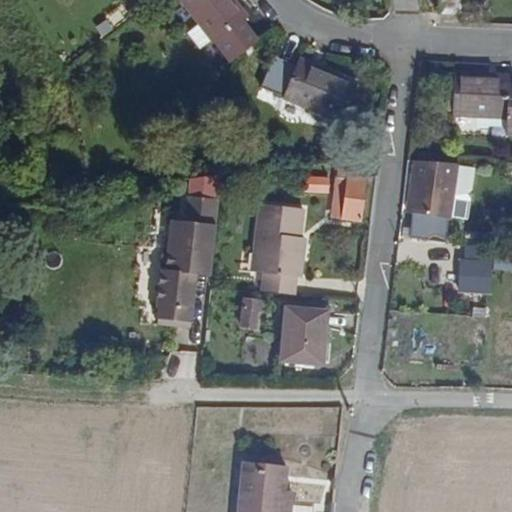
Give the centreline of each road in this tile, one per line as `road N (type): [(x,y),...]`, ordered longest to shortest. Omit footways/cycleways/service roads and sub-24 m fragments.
road 1 (track): [(369,396),(163,394),(0,377)]
road 2 (residential): [(407,34),(369,396)]
road 3 (residential): [(369,396),(511,401)]
road 4 (residential): [(276,0),(318,27),(407,34)]
